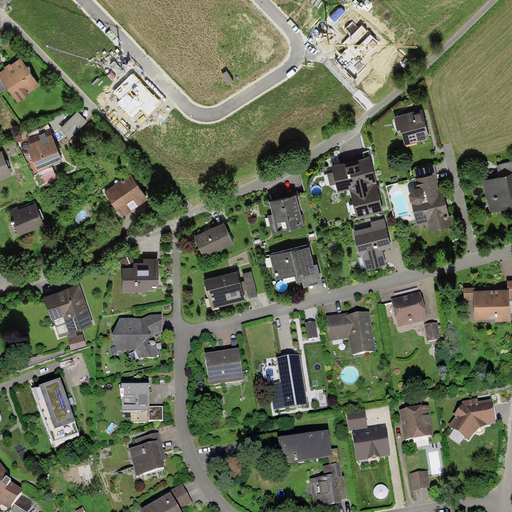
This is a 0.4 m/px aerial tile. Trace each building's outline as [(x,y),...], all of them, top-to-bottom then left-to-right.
[(336,6),(330,0),(304,0),(295,8),(312,27),(336,6)] [(341,44),(331,54),(354,78),(387,48),(362,25),(341,44)] [(0,72),(0,77),(8,88),(17,101),(28,93),(29,94),(40,86),(20,58),(10,66),(9,64),(4,68),(5,69),(0,72)] [(304,126),(343,100),(318,71),(281,96),(304,126)] [(133,75),(115,92),(121,98),(116,103),(131,119),(142,109),(148,115),(161,104),(142,84),(133,75)] [(0,94),(8,88),(0,77),(0,94)] [(295,133),(277,105),(237,130),(255,158),(295,133)] [(188,129),(168,110),(142,137),(162,157),(188,129)] [(429,139),(422,110),(395,117),(398,132),(401,131),(405,145),(429,139)] [(87,122),(77,112),(60,129),(70,139),(87,122)] [(63,160),(50,129),(27,137),(30,145),(27,146),(38,173),(51,167),(50,165),(63,160)] [(0,178),(11,174),(1,150),(0,150),(0,178)] [(337,183),(339,192),(350,189),(377,183),(371,156),(332,165),(334,172),(328,173),(330,185),(337,183)] [(511,159),(497,163),(499,174),(511,170),(511,159)] [(416,175),(436,170),(434,162),(414,166),(416,175)] [(436,170),(416,175),(418,183),(413,184),(409,191),(411,198),(412,199),(418,223),(428,220),(430,228),(454,223),(451,213),(450,213),(443,186),(440,186),(436,170)] [(511,170),(499,174),(482,178),(490,210),(511,204),(511,170)] [(131,171),(105,189),(122,214),(148,196),(131,171)] [(384,211),(377,183),(350,189),(357,218),(384,211)] [(296,193),(269,200),(273,215),(268,216),(273,234),(305,226),(296,193)] [(18,205),(9,208),(19,233),(45,222),(36,200),(19,207),(18,205)] [(391,245),(384,217),(371,220),(372,224),(354,228),(360,255),(362,254),(366,267),(386,262),(382,247),(391,245)] [(193,236),(204,259),(234,244),(223,222),(193,236)] [(296,249),(270,255),(277,281),(297,275),(299,283),(304,282),(305,287),(323,282),(318,264),(315,265),(310,246),(297,250),(296,249)] [(158,256),(144,256),(144,260),(133,260),(133,265),(123,265),(123,290),(147,289),(147,285),(159,285),(158,256)] [(245,279),(241,279),(243,288),(247,287),(249,296),(258,294),(252,269),(243,271),(245,279)] [(241,279),(240,276),(207,284),(212,306),(246,297),(243,288),(241,279)] [(79,281),(43,293),(52,317),(53,317),(59,335),(93,323),(79,281)] [(474,298),(473,287),(473,285),(464,285),(464,298),(474,298)] [(508,286),(473,287),(474,298),(475,316),(496,316),(496,318),(511,318),(510,296),(509,286),(508,286)] [(421,292),(391,300),(398,328),(428,320),(421,292)] [(369,312),(346,316),(345,314),(326,317),(330,341),(349,338),(351,355),(376,351),(369,312)] [(150,315),(143,319),(120,318),(112,336),(118,351),(135,350),(139,358),(156,358),(159,352),(156,345),(151,337),(163,331),(162,315),(150,315)] [(316,322),(305,323),(308,339),(318,338),(316,322)] [(438,323),(425,325),(427,342),(440,339),(438,323)] [(210,385),(244,380),(239,348),(205,354),(210,385)] [(307,405),(299,355),(277,359),(281,383),(270,385),(274,410),(307,405)] [(79,434),(61,379),(39,387),(40,388),(32,390),(53,444),(79,434)] [(149,384),(122,385),(122,410),(149,410),(150,410),(149,407),(149,384)] [(478,399),(463,401),(461,403),(462,404),(454,415),(457,417),(449,427),(469,441),(474,434),(480,429),(487,425),(496,424),(492,400),(479,402),(478,399)] [(428,406),(400,411),(404,440),(433,435),(428,406)] [(163,407),(149,407),(150,410),(149,410),(149,421),(163,421),(163,407)] [(352,432),(368,430),(365,410),(347,412),(349,432),(352,432)] [(205,419),(207,428),(220,426),(218,417),(205,419)] [(368,430),(352,432),(357,461),(390,456),(386,427),(368,430)] [(329,431),(278,439),(282,464),(328,457),(333,457),(331,450),(329,431)] [(138,447),(129,449),(136,476),(165,468),(162,460),(166,459),(159,433),(135,439),(138,447)] [(338,449),(331,450),(333,457),(328,457),(330,466),(340,464),(338,449)] [(22,493),(23,490),(11,482),(11,481),(8,479),(11,477),(0,462),(0,507),(1,506),(9,510),(13,505),(22,493)] [(330,466),(323,467),(325,476),(310,479),(315,507),(342,503),(341,499),(347,498),(344,477),(342,477),(340,464),(330,466)] [(428,470),(410,474),(413,490),(430,487),(428,470)] [(169,492),(169,493),(170,493),(180,509),(192,502),(182,484),(169,492)] [(27,511),(35,502),(22,493),(13,505),(23,511),(27,511)] [(181,511),(180,509),(170,493),(169,493),(140,511),(181,511)]
